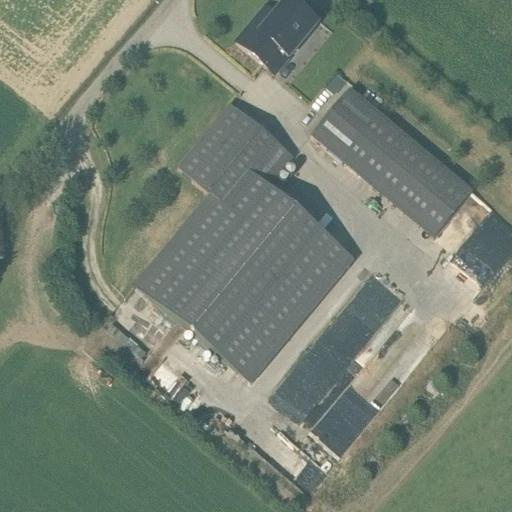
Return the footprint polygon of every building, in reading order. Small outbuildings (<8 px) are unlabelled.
[(258,17),(235,45),(266,71),(267,70),(280,55),(287,61),(316,26),(287,1),(267,25),(258,17)] [(471,195),(348,93),(310,139),(433,242),(471,195)] [(177,171),(209,198),(132,290),(249,387),(353,263),(266,191),(292,161),(229,108),(177,171)] [(483,223),(456,257),(490,284),(511,255),(511,224),(477,197),(467,210),(483,223)] [(358,373),(393,400),(448,328),(416,304),(395,331),(386,325),(408,297),(373,271),(274,402),(313,432),(358,373)]
